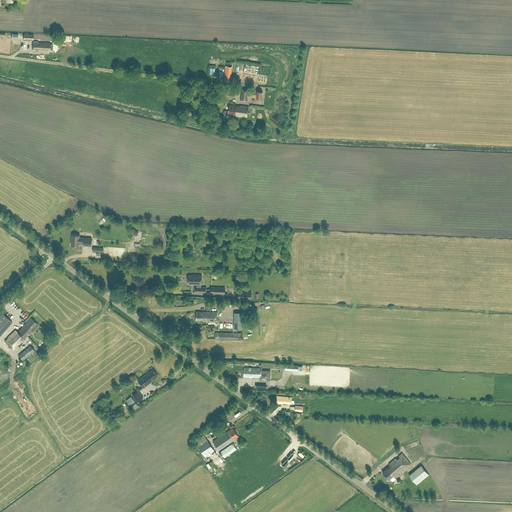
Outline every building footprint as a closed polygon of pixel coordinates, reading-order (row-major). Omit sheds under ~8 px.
[(33,50),(50,51),(50,42),(38,42),(38,41),(33,41),(33,50)] [(257,98),(257,97),(262,98),(263,92),(257,91),(257,92),(248,91),(243,90),(241,100),(247,101),(248,97),(257,98)] [(238,115),(247,117),(248,106),(237,105),(229,104),(228,112),(238,114),(238,115)] [(79,243),(84,243),(83,245),(91,245),(92,238),(84,238),(84,239),(79,238),(80,235),(72,234),(71,245),(79,245),(79,243)] [(206,293),(206,287),(201,286),(201,284),(202,274),(193,274),(193,275),(188,275),(188,283),(194,284),(197,284),(197,286),(196,286),(195,292),(206,293)] [(207,320),(207,321),(217,322),(217,311),(207,311),(197,311),(196,319),(207,320)] [(0,335),(12,321),(1,312),(0,313),(0,335)] [(242,328),(243,312),(234,312),(233,327),(242,328)] [(13,349),(18,344),(19,344),(31,331),(32,332),(38,325),(30,318),(18,332),(15,329),(5,341),(13,349)] [(215,339),(241,340),(241,332),(215,332),(215,339)] [(52,343),(48,339),(41,346),(46,350),(52,343)] [(22,360),(33,352),(34,353),(36,352),(35,350),(30,345),(18,355),(22,360)] [(261,368),(244,367),(244,376),(261,377),(261,378),(269,378),(270,372),(261,372),(261,368)] [(158,375),(153,369),(147,374),(146,374),(138,381),(143,388),(150,382),(158,375)] [(138,390),(132,395),(137,402),(143,397),(138,390)] [(131,396),(126,400),(130,405),(135,401),(131,396)] [(108,428),(111,426),(105,420),(102,422),(108,428)] [(209,436),(215,431),(211,427),(206,432),(209,436)] [(219,450),(234,439),(235,440),(238,438),(237,437),(239,436),(233,427),(213,441),(219,450)] [(214,450),(213,448),(204,434),(194,440),(205,457),(214,450)] [(233,443),(225,448),(220,451),(224,457),(237,449),(233,443)] [(410,464),(402,454),(401,453),(388,464),(389,466),(382,472),(388,480),(393,476),(394,477),(410,464)] [(417,483),(430,475),(423,464),(410,472),(417,483)]
